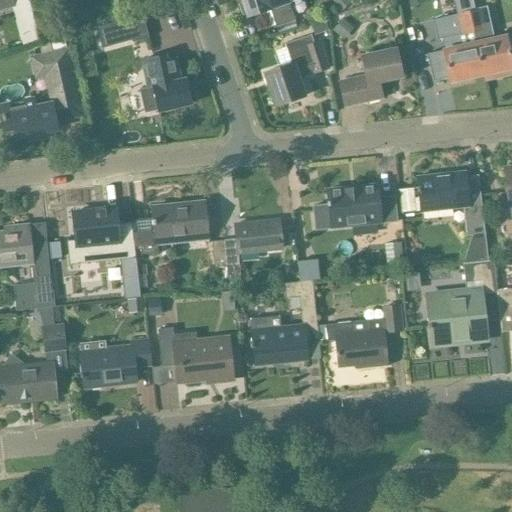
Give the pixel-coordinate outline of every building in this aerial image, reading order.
[(0,0),(0,11),(15,7),(13,0),(0,0)] [(269,10),(274,26),(294,20),(288,0),(240,0),(242,5),(239,6),(242,15),(245,15),(246,18),(269,10)] [(433,0),(426,2),(428,14),(453,9),(450,0),(433,0)] [(469,12),(485,82),(511,76),(511,64),(506,38),(487,42),(484,30),(486,29),(481,9),(469,12)] [(449,71),(451,82),(483,75),(485,82),(469,12),(433,20),(437,40),(443,38),(446,51),(427,55),(431,75),(449,71)] [(149,38),(142,15),(96,27),(102,49),(131,41),(132,43),(149,38)] [(97,31),(74,38),(82,70),(106,64),(97,31)] [(266,74),(276,106),(304,97),(298,78),(329,69),(320,41),(313,43),(311,36),(287,44),(294,65),(266,74)] [(341,83),(345,105),(381,97),(378,82),(402,77),(397,50),(362,58),(367,77),(341,83)] [(28,136),(29,141),(37,139),(36,134),(58,129),(56,122),(82,117),(67,52),(33,59),(37,79),(48,76),(53,96),(50,96),(52,105),(34,109),(32,101),(0,108),(0,110),(5,131),(14,129),(16,139),(28,136)] [(192,105),(187,81),(181,82),(176,60),(167,62),(166,57),(142,62),(149,90),(140,92),(145,115),(192,105)] [(465,173),(419,177),(423,212),(464,208),(467,236),(485,234),(479,178),(466,179),(465,173)] [(398,222),(396,196),(380,197),(379,185),(361,187),(359,187),(347,188),(345,188),(346,189),(328,190),(329,201),(328,201),(328,204),(313,205),(316,230),(333,228),(333,226),(381,222),(381,224),(398,222)] [(135,249),(140,248),(140,255),(158,253),(157,242),(208,237),(204,203),(153,209),(154,220),(132,222),(135,249)] [(68,239),(66,239),(69,265),(136,258),(135,249),(132,222),(117,224),(115,209),(105,210),(105,208),(104,208),(104,211),(96,211),(96,209),(95,209),(95,211),(73,213),(76,240),(68,241),(68,239)] [(282,249),(279,223),(234,227),(236,240),(224,241),(227,266),(229,286),(240,285),(237,254),(282,249)] [(14,286),(16,310),(53,307),(49,272),(47,245),(31,247),(30,227),(12,229),(12,233),(0,234),(0,266),(3,266),(3,264),(31,262),(32,273),(33,284),(14,286)] [(227,266),(224,241),(213,242),(215,267),(227,266)] [(59,242),(49,243),(50,259),(61,258),(59,242)] [(297,261),(299,279),(317,277),(316,259),(297,261)] [(511,331),(511,259),(493,261),(497,296),(499,313),(501,333),(511,331)] [(482,298),(497,296),(493,261),(488,262),(463,265),(465,292),(458,292),(459,302),(430,305),(434,346),(487,340),(482,298)] [(138,276),(122,278),(124,299),(140,297),(138,276)] [(253,331),(257,365),(308,360),(306,344),(319,343),(319,342),(317,328),(312,282),(299,282),(284,283),(285,298),(300,297),(303,326),(253,331)] [(364,364),(364,366),(386,364),(383,334),(403,332),(400,304),(382,306),(383,319),(382,319),(383,331),(370,333),(369,321),(325,325),(327,341),(338,340),(340,366),(364,364)] [(0,385),(1,386),(2,404),(56,399),(53,364),(52,364),(51,352),(65,351),(62,323),(41,326),(46,365),(27,366),(12,354),(0,367),(0,385)] [(234,380),(230,339),(198,342),(199,348),(175,350),(173,328),(159,329),(163,367),(175,366),(177,382),(183,381),(184,386),(187,389),(200,387),(202,384),(202,380),(214,379),(214,381),(234,380)] [(82,355),(85,387),(137,382),(135,367),(150,365),(148,341),(133,343),(133,350),(82,355)]
